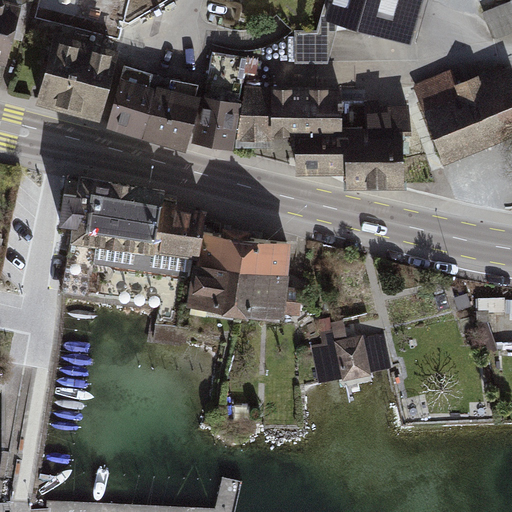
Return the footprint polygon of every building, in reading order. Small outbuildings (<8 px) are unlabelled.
[(0,0),(0,64),(9,67),(25,5),(4,0),(0,0)] [(424,0),(331,0),(326,20),(411,45),(424,0)] [(498,40),(511,34),(511,0),(509,0),(486,9),(498,40)] [(120,51),(53,34),(46,69),(38,98),(102,115),(111,86),(120,51)] [(247,58),(213,53),(194,139),(235,146),(247,58)] [(171,79),(125,65),(122,76),(111,117),(189,137),(200,84),(171,79)] [(511,133),(511,81),(506,67),(457,88),(450,71),(416,86),(447,161),(511,133)] [(335,88),(248,87),(236,149),(296,149),(295,134),(335,134),(335,102),(335,88)] [(335,102),(335,134),(295,134),(296,149),(297,165),(345,164),(345,183),(405,182),(404,136),(414,136),(409,105),(394,105),(394,110),(383,110),(380,100),(335,102)] [(199,219),(78,195),(66,256),(187,280),(199,219)] [(292,242),(207,233),(202,263),(196,263),(187,306),(286,318),(289,275),(292,242)] [(366,335),(336,340),(342,380),(372,375),(366,335)]
